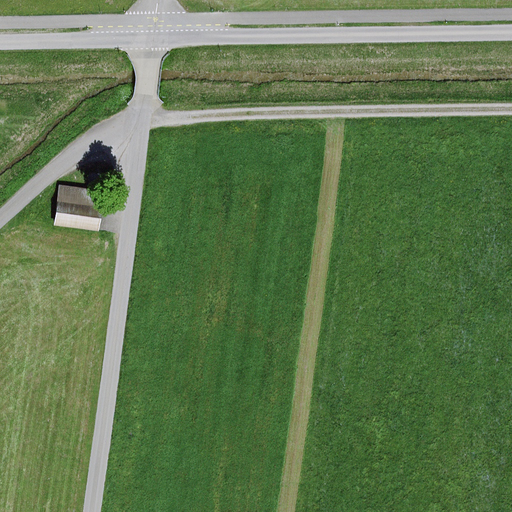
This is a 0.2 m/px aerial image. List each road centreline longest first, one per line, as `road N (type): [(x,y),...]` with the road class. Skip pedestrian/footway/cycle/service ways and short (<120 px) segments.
road 1 (unclassified): [(92,511),(143,115)]
road 2 (track): [(511,107),(143,115)]
road 3 (unclassified): [(511,34),(154,40)]
road 4 (residential): [(143,115),(75,152),(0,217)]
road 5 (unclassified): [(154,40),(0,43)]
